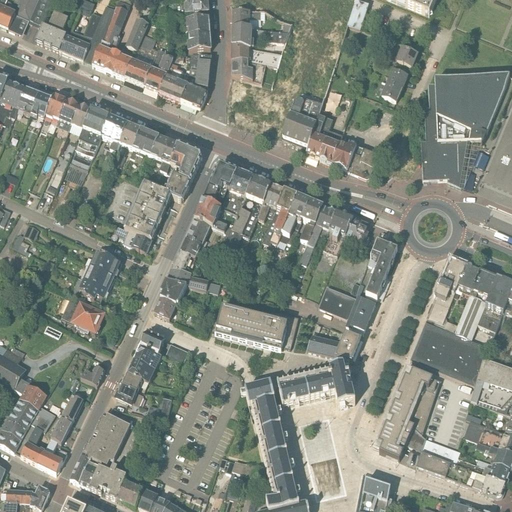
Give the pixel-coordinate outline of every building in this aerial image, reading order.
[(21,0),(14,17),(15,18),(8,33),(15,36),(22,20),(29,23),(39,0),(21,0)] [(41,31),(41,32),(42,32),(43,29),(42,29),(55,0),(39,0),(29,23),(30,23),(28,26),(29,26),(32,27),(33,25),(39,27),(38,30),(41,31)] [(206,0),(187,2),(187,8),(185,8),(186,17),(208,16),(206,0)] [(385,0),(429,18),(432,10),(434,11),(438,0),(385,0)] [(8,33),(15,18),(14,17),(7,14),(11,6),(2,2),(0,7),(0,29),(6,33),(8,34),(8,33)] [(104,74),(112,77),(121,56),(122,57),(124,52),(116,49),(120,40),(116,38),(126,15),(129,15),(131,8),(119,4),(115,14),(100,50),(100,51),(99,53),(93,69),(103,74),(105,74),(104,74)] [(356,4),(355,4),(351,16),(347,29),(360,33),(368,8),(356,4)] [(84,65),(93,69),(99,53),(100,51),(100,50),(115,14),(106,10),(104,17),(96,35),(93,42),(90,49),(84,65)] [(84,38),(93,42),(96,35),(104,17),(97,14),(96,18),(93,17),(84,38)] [(232,14),(232,32),(258,34),(258,33),(252,33),(252,32),(248,32),(249,23),(261,23),(261,16),(232,14)] [(35,45),(47,50),(61,19),(54,16),(48,31),(43,29),(42,32),(41,32),(35,45)] [(47,50),(60,56),(66,39),(61,37),(68,21),(61,19),(47,50)] [(136,55),(148,27),(137,23),(125,50),(136,55)] [(189,34),(190,40),(209,39),(208,23),(186,26),(187,34),(189,34)] [(284,26),(281,35),(290,37),(293,29),(284,26)] [(69,40),(80,45),(83,37),(72,32),(69,40)] [(232,49),(251,53),(251,43),(258,43),(258,34),(232,32),(232,49)] [(133,65),(150,72),(158,53),(151,50),(155,42),(144,38),(133,65)] [(66,39),(60,56),(84,65),(90,49),(78,44),(66,39)] [(211,54),(209,39),(190,40),(190,47),(188,47),(188,56),(200,55),(211,54)] [(232,49),(231,64),(232,64),(249,65),(266,69),(266,68),(277,71),(279,71),(283,61),(251,53),(232,49)] [(396,64),(411,71),(416,58),(402,52),(396,64)] [(151,93),(158,76),(165,60),(166,57),(158,54),(151,72),(143,90),(151,93)] [(312,67),(313,63),(289,54),(288,59),(312,67)] [(112,77),(125,82),(132,64),(123,60),(124,58),(122,57),(121,56),(112,77)] [(191,58),(189,74),(209,76),(211,61),(200,60),(201,58),(191,58)] [(165,60),(158,76),(166,79),(171,68),(173,63),(165,60)] [(136,87),(143,90),(151,72),(150,72),(133,65),(132,64),(125,82),(132,85),(132,86),(136,87)] [(249,65),(232,64),(231,79),(262,87),(266,69),(249,65)] [(171,68),(166,79),(159,96),(172,102),(181,79),(182,76),(177,75),(178,72),(171,68)] [(197,89),(207,91),(209,76),(189,74),(188,87),(197,89)] [(392,74),(387,87),(401,93),(407,80),(392,74)] [(151,93),(159,96),(166,79),(158,76),(151,93)] [(482,82),(480,82),(434,84),(435,92),(428,92),(429,114),(424,114),(426,146),(421,146),(422,184),(447,183),(447,186),(461,191),(464,175),(469,163),(466,162),(469,145),(481,144),(481,148),(509,81),(490,82),(491,80),(484,77),(482,82)] [(188,81),(181,79),(172,102),(181,105),(187,89),(185,89),(188,81)] [(11,130),(18,112),(26,93),(7,86),(0,103),(0,114),(9,118),(5,127),(11,130)] [(401,93),(387,87),(381,100),(396,106),(401,93)] [(196,93),(187,89),(181,105),(197,112),(197,113),(198,113),(201,112),(202,111),(201,110),(207,97),(207,91),(197,89),(196,93)] [(23,115),(30,118),(39,98),(26,93),(18,112),(24,114),(23,115)] [(283,141),(308,151),(318,119),(319,119),(324,104),(302,97),(299,105),(294,107),(286,128),(285,133),(283,141)] [(44,121),(45,118),(51,103),(39,98),(30,118),(37,121),(37,119),(44,121)] [(51,103),(45,118),(52,122),(53,120),(59,123),(66,104),(53,99),(51,103)] [(71,127),(79,109),(66,104),(59,123),(59,122),(71,127)] [(79,109),(71,127),(83,132),(91,114),(79,109)] [(79,143),(88,146),(97,150),(101,139),(102,140),(109,122),(91,114),(83,132),(79,143)] [(306,158),(319,163),(329,134),(323,132),(327,122),(319,119),(318,119),(308,151),(306,157),(306,158)] [(101,159),(113,164),(128,129),(109,122),(102,140),(108,142),(104,151),(105,151),(101,159)] [(126,151),(133,154),(141,135),(128,129),(113,164),(112,166),(121,170),(126,160),(123,159),(126,152),(126,151)] [(342,140),(329,134),(319,163),(333,168),(341,142),(341,143),(342,140)] [(159,142),(141,135),(133,154),(130,161),(135,163),(138,156),(145,159),(142,166),(148,169),(151,161),(151,162),(159,142)] [(160,175),(167,178),(167,177),(178,150),(159,142),(151,162),(155,163),(154,166),(162,169),(160,175)] [(333,168),(347,174),(352,163),(358,166),(363,153),(349,149),(348,145),(341,143),(341,142),(333,168)] [(167,177),(177,181),(190,187),(200,165),(201,164),(199,159),(198,159),(188,155),(178,150),(167,177)] [(366,182),(369,181),(378,158),(363,152),(363,153),(358,166),(352,163),(347,174),(366,182)] [(213,210),(221,213),(237,175),(222,169),(217,171),(202,205),(213,210)] [(237,175),(221,213),(230,217),(246,179),(237,175)] [(4,182),(15,187),(18,181),(7,176),(4,182)] [(167,177),(167,178),(171,180),(166,192),(164,191),(162,196),(143,188),(139,197),(170,210),(178,214),(182,205),(181,205),(183,204),(191,187),(190,187),(177,181),(167,177)] [(254,182),(246,179),(230,217),(237,221),(238,219),(239,219),(254,182)] [(232,233),(241,237),(263,186),(254,182),(239,219),(238,219),(237,221),(235,226),(232,232),(232,233)] [(271,189),(263,186),(241,237),(242,238),(249,241),(257,222),(271,189)] [(266,219),(273,222),(284,195),(271,189),(257,222),(264,225),(266,219)] [(277,248),(279,243),(297,200),(284,195),(273,222),(262,246),(270,249),(271,245),(277,248)] [(170,210),(139,197),(130,218),(158,230),(165,214),(167,215),(170,210)] [(288,246),(293,248),(310,205),(297,200),(279,243),(288,247),(288,246)] [(211,231),(224,236),(226,231),(224,230),(224,229),(219,227),(216,226),(221,213),(213,210),(202,205),(194,224),(211,231)] [(310,205),(293,248),(294,248),(304,224),(309,226),(302,243),(309,246),(323,211),(310,205)] [(323,211),(309,246),(301,267),(306,269),(319,238),(326,241),(327,242),(337,217),(328,213),(323,211)] [(0,227),(4,230),(11,215),(4,212),(2,216),(0,215),(0,227)] [(346,241),(353,223),(337,217),(327,242),(329,242),(323,254),(337,260),(346,241)] [(158,230),(130,218),(124,233),(152,244),(153,244),(155,236),(158,236),(159,233),(157,231),(158,230)] [(362,227),(353,223),(346,241),(366,249),(369,241),(366,240),(368,235),(366,234),(365,231),(366,229),(366,230),(367,229),(362,227)] [(194,224),(186,242),(203,250),(211,231),(194,224)] [(23,239),(24,239),(34,244),(39,233),(28,228),(23,239)] [(124,233),(118,230),(115,237),(134,245),(132,251),(146,257),(152,244),(124,233)] [(241,237),(232,233),(232,232),(227,230),(226,231),(224,236),(228,238),(228,239),(223,250),(235,255),(242,238),(241,237)] [(23,256),(27,258),(29,259),(30,256),(26,254),(29,247),(22,244),(24,239),(23,239),(19,237),(11,250),(23,256)] [(216,256),(203,250),(186,242),(186,243),(182,254),(180,256),(180,257),(192,261),(196,263),(198,258),(213,264),(216,256)] [(370,262),(390,271),(397,254),(377,246),(370,262)] [(121,268),(97,256),(91,270),(113,280),(113,279),(116,279),(118,276),(116,273),(119,267),(121,268)] [(192,261),(180,257),(171,275),(179,277),(181,274),(185,275),(192,261)] [(375,274),(387,279),(390,271),(370,262),(369,262),(367,269),(376,272),(375,274)] [(439,292),(438,294),(453,300),(466,270),(455,266),(454,266),(454,267),(451,268),(450,268),(449,268),(442,286),(441,286),(439,291),(438,292),(439,292)] [(91,270),(84,284),(106,295),(113,280),(91,270)] [(465,295),(470,297),(479,275),(471,272),(470,273),(466,271),(467,270),(466,270),(453,300),(457,301),(459,294),(465,297),(465,295)] [(167,285),(187,290),(219,298),(219,297),(221,289),(221,288),(191,281),(191,279),(184,277),(185,275),(181,274),(179,277),(171,275),(167,285)] [(372,282),(383,287),(387,279),(375,274),(374,277),(373,276),(370,282),(372,282)] [(488,279),(479,275),(470,297),(457,329),(453,337),(462,341),(488,279)] [(471,344),(477,329),(496,282),(488,279),(462,341),(471,344)] [(106,295),(84,284),(77,281),(69,298),(82,303),(83,300),(100,308),(103,301),(106,301),(108,298),(106,295)] [(247,283),(241,281),(238,288),(244,290),(247,283)] [(377,304),(380,295),(383,287),(372,282),(365,299),(377,304)] [(496,282),(477,329),(486,332),(505,286),(496,282)] [(160,302),(178,309),(187,290),(167,285),(166,286),(167,286),(160,302)] [(356,298),(360,288),(354,286),(350,295),(356,298)] [(511,289),(505,286),(486,332),(496,336),(504,315),(511,296),(511,289)] [(328,316),(330,316),(340,320),(341,316),(343,311),(352,315),(354,311),(357,303),(327,291),(322,303),(327,305),(331,307),(328,316)] [(438,294),(427,321),(442,327),(453,300),(438,294)] [(164,321),(169,323),(176,309),(178,310),(178,309),(160,302),(159,305),(155,315),(155,316),(156,317),(156,318),(161,320),(164,321)] [(89,334),(95,337),(96,335),(98,335),(99,331),(99,329),(103,319),(69,303),(61,321),(72,326),(78,329),(76,332),(88,337),(89,334)] [(357,303),(354,311),(371,318),(374,310),(373,310),(370,309),(371,306),(364,303),(363,306),(357,303)] [(367,326),(371,318),(354,311),(352,315),(343,311),(341,316),(367,326)] [(274,325),(222,312),(215,338),(281,355),(282,350),(290,352),(298,321),(276,316),(274,325)] [(346,330),(359,335),(360,333),(364,334),(363,335),(364,335),(367,326),(341,316),(340,320),(349,324),(346,330)] [(446,324),(443,333),(453,337),(457,329),(446,324)] [(475,390),(483,363),(486,351),(471,344),(462,341),(453,337),(443,333),(425,325),(409,363),(475,390)] [(156,340),(147,336),(146,338),(144,337),(139,348),(141,349),(140,351),(149,355),(156,340)] [(342,342),(341,347),(335,361),(337,362),(337,363),(341,362),(351,366),(360,343),(344,337),(342,342)] [(158,359),(165,344),(156,340),(149,355),(158,359)] [(312,340),(307,354),(335,361),(341,347),(312,340)] [(170,363),(176,349),(171,347),(164,361),(170,363)] [(0,385),(14,393),(18,385),(24,375),(16,370),(25,356),(13,350),(10,355),(4,351),(0,348),(0,385)] [(176,349),(170,363),(177,365),(182,352),(176,349)] [(133,365),(154,374),(160,360),(158,359),(149,355),(140,351),(139,352),(138,351),(136,356),(137,357),(133,365)] [(189,355),(182,352),(177,365),(184,366),(189,355)] [(511,373),(483,363),(475,390),(471,405),(505,418),(508,410),(511,411),(511,373)] [(127,379),(148,388),(154,374),(133,365),(130,372),(129,371),(127,376),(128,377),(127,379)] [(267,511),(307,511),(306,506),(299,508),(277,413),(290,409),(334,397),(337,410),(349,407),(354,406),(348,380),(345,380),(343,370),(284,383),(254,391),(251,392),(246,393),(273,501),(266,503),(267,511)] [(97,391),(104,376),(95,372),(92,378),(85,375),(81,384),(97,391)] [(380,435),(377,443),(379,444),(378,446),(382,448),(379,455),(387,459),(398,463),(399,464),(406,449),(413,431),(422,439),(436,395),(434,395),(434,394),(437,386),(437,385),(437,384),(408,372),(404,382),(402,381),(396,395),(396,398),(397,398),(394,406),(392,405),(387,419),(389,420),(385,428),(384,427),(380,435)] [(127,379),(121,392),(138,396),(141,391),(145,393),(148,388),(127,379)] [(20,386),(18,385),(14,393),(23,399),(20,404),(38,414),(40,411),(46,401),(44,400),(45,398),(41,396),(39,397),(27,390),(20,386)] [(121,392),(117,401),(139,411),(142,404),(136,401),(138,396),(121,392)] [(72,401),(61,423),(71,428),(82,406),(72,401)] [(158,411),(149,409),(146,419),(160,423),(166,425),(172,405),(161,402),(158,411)] [(20,404),(9,425),(26,436),(38,414),(20,404)] [(45,437),(55,420),(40,411),(38,414),(26,436),(23,441),(20,447),(14,457),(20,460),(30,466),(37,469),(44,457),(49,447),(45,445),(39,442),(42,435),(45,437)] [(118,414),(112,411),(112,412),(113,412),(110,419),(109,419),(115,422),(115,421),(118,414),(118,415),(118,414)] [(88,469),(99,474),(91,493),(101,498),(103,493),(111,476),(102,472),(108,460),(112,461),(127,429),(104,418),(95,436),(99,438),(95,445),(92,443),(89,450),(87,449),(82,459),(86,461),(84,464),(89,466),(88,469)] [(61,423),(56,433),(66,438),(71,428),(61,423)] [(464,441),(477,446),(511,458),(511,439),(506,438),(470,424),(464,441)] [(23,441),(26,436),(9,425),(0,440),(0,449),(14,457),(20,447),(23,441)] [(406,449),(421,456),(445,465),(505,488),(510,474),(490,467),(478,462),(476,469),(458,462),(460,456),(425,443),(422,439),(413,431),(406,449)] [(56,433),(51,443),(61,448),(66,438),(56,433)] [(67,456),(59,453),(55,462),(51,460),(56,449),(60,451),(61,448),(51,443),(49,447),(44,457),(37,469),(56,478),(63,466),(67,456)] [(511,458),(477,446),(475,451),(484,455),(484,456),(496,460),(494,465),(491,464),(490,467),(510,474),(511,474),(511,470),(511,458)] [(445,465),(421,456),(416,471),(440,480),(445,465)] [(221,461),(219,470),(224,472),(227,463),(221,461)] [(80,489),(88,469),(89,466),(84,464),(80,462),(70,484),(80,489)] [(226,474),(231,476),(235,465),(230,463),(226,474)] [(232,475),(259,483),(259,481),(262,472),(243,467),(235,465),(232,474),(232,475)] [(505,488),(445,465),(440,480),(444,481),(472,491),(481,495),(482,495),(487,497),(496,500),(497,500),(498,500),(499,500),(500,500),(501,499),(501,498),(502,498),(505,488)] [(88,469),(80,489),(91,493),(99,474),(88,469)] [(111,476),(103,493),(107,494),(105,499),(117,504),(124,487),(127,479),(116,475),(118,472),(113,470),(111,476)] [(389,511),(391,506),(388,504),(392,493),(387,492),(388,487),(363,478),(359,498),(356,511),(389,511)] [(117,504),(134,511),(135,511),(142,494),(141,494),(144,485),(127,479),(124,487),(117,504)] [(0,511),(3,511),(4,509),(9,510),(9,506),(31,508),(33,496),(31,496),(8,495),(12,484),(5,482),(1,494),(0,494),(0,511)] [(31,508),(40,511),(42,511),(49,497),(48,494),(34,488),(31,496),(33,496),(31,508)] [(158,500),(157,500),(146,495),(143,502),(138,511),(152,511),(157,502),(158,500)] [(169,507),(163,504),(157,502),(152,511),(166,511),(170,507),(169,507)]
